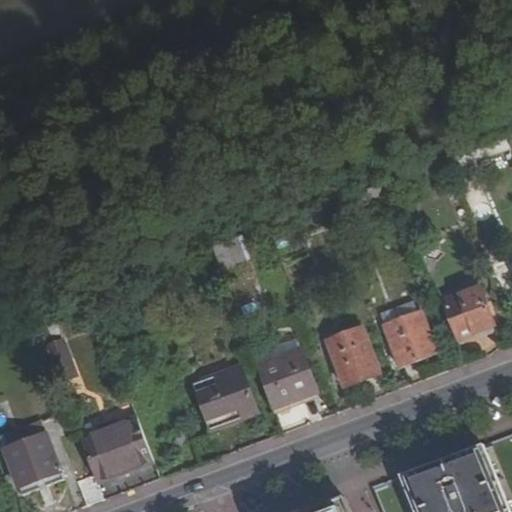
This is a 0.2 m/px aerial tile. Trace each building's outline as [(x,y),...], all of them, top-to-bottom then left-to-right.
[(451,173),(446,160),(386,183),(391,194),(391,195),(451,173)] [(391,194),(386,183),(328,204),(332,216),(391,194)] [(326,216),(323,206),(294,217),(297,227),(326,216)] [(247,258),(239,237),(211,247),(221,275),(236,270),(234,263),(247,258)] [(480,289),(445,302),(459,340),(494,327),(480,289)] [(421,312),(419,313),(413,298),(382,310),(387,325),(383,326),(399,368),(436,354),(421,312)] [(327,334),(329,339),(362,327),(360,321),(327,334)] [(362,327),(329,339),(325,340),(344,389),(380,375),(362,327)] [(61,337),(45,343),(58,379),(76,373),(61,337)] [(266,351),(270,360),(301,349),(297,339),(266,351)] [(270,360),(255,366),(271,409),(317,392),(301,349),(270,360)] [(240,364),(191,383),(207,425),(209,429),(257,411),(240,364)] [(153,462),(137,419),(81,440),(94,475),(97,483),(153,462)] [(0,438),(0,441),(3,450),(46,434),(42,422),(0,438)] [(46,434),(3,450),(18,489),(60,473),(46,434)] [(479,447),(504,511),(511,511),(511,510),(485,444),(479,447)] [(416,511),(504,511),(479,447),(403,478),(416,511)] [(97,483),(94,475),(78,481),(87,506),(104,500),(97,483)] [(350,511),(345,497),(310,511),(350,511)]
